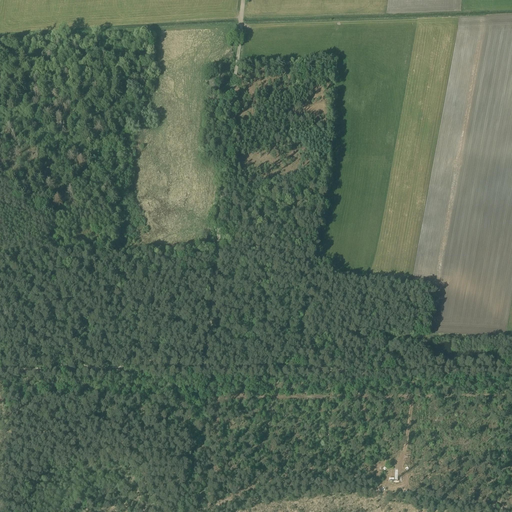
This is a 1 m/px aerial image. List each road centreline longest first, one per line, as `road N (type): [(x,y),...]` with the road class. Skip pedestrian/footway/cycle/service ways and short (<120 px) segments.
road 1 (track): [(202,366),(243,0)]
road 2 (track): [(204,371),(0,374)]
